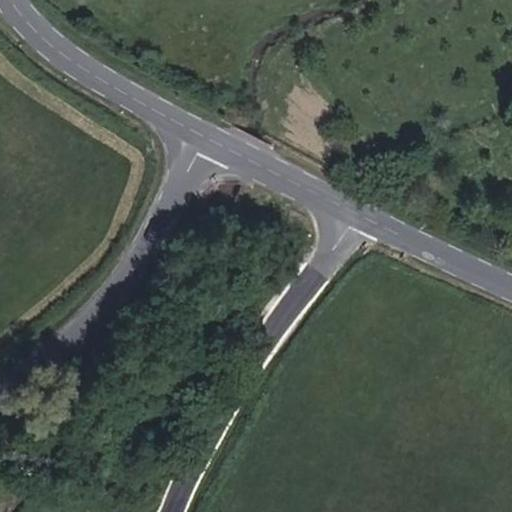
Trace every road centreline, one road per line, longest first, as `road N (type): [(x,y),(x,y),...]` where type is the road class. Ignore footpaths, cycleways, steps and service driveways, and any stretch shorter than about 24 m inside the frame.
road 1 (unclassified): [(176,511),(244,380),(356,213)]
road 2 (tertiary): [(0,385),(51,348),(120,279),(208,135)]
road 3 (tertiary): [(208,135),(93,76),(11,0)]
road 4 (tertiary): [(511,282),(356,213)]
road 5 (tertiary): [(356,213),(208,135)]
